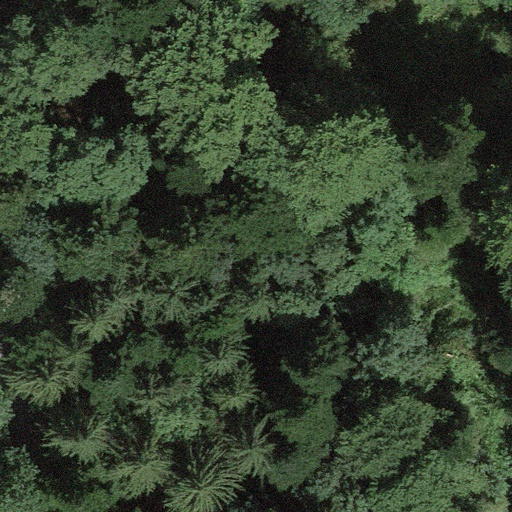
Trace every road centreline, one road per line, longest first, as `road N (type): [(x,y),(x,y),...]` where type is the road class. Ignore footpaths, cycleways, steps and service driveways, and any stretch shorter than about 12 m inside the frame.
road 1 (track): [(0,380),(204,511)]
road 2 (track): [(0,385),(40,511)]
